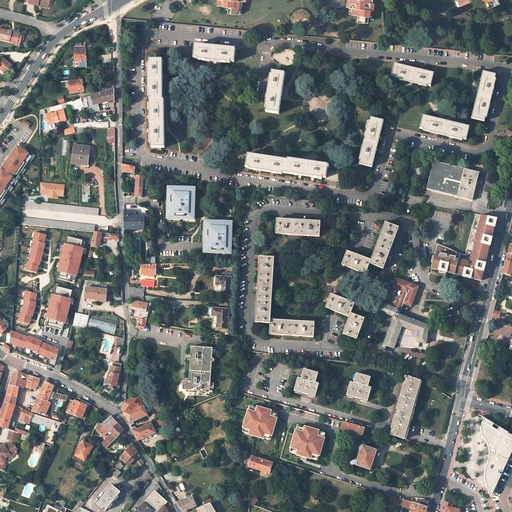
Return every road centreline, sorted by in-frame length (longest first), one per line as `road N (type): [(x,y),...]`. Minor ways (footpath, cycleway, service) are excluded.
road 1 (unclassified): [(484,311),(423,280),(402,218),(269,209),(254,220),(247,326),(253,337),(347,346),(465,386)]
road 2 (unclassified): [(118,412),(127,332),(116,3)]
road 3 (residential): [(246,390),(450,446)]
road 4 (residential): [(438,491),(400,492),(337,473),(333,435),(282,414)]
road 5 (unknown): [(30,230),(22,342),(12,362)]
